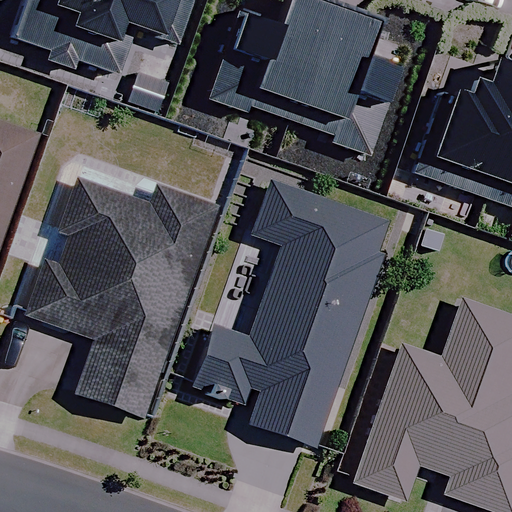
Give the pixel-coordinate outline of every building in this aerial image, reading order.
[(26,0),(14,36),(117,73),(133,28),(175,43),(190,0),(26,0)] [(239,13),(208,100),(247,114),(250,105),(333,135),(330,144),(367,157),(398,71),(364,59),(377,25),(306,0),(291,0),(281,28),(239,13)] [(479,193),(511,102),(511,56),(491,49),(481,77),(468,73),(462,89),(441,82),(410,169),(479,193)] [(168,84),(136,73),(126,102),(157,113),(168,84)] [(511,102),(479,193),(511,204),(511,102)] [(0,220),(27,140),(0,130),(0,220)] [(66,398),(134,421),(151,369),(161,372),(214,214),(76,167),(53,235),(44,232),(39,230),(26,269),(31,271),(15,319),(85,343),(66,398)] [(249,425),(315,447),(381,259),(372,256),(383,223),(271,184),(253,235),(281,244),(248,339),(214,327),(194,386),(255,407),(249,425)] [(511,393),(508,392),(511,381),(511,317),(458,298),(437,357),(398,343),(349,482),(403,501),(416,463),(445,474),(439,493),(493,511),(508,511),(511,502),(511,393)]
